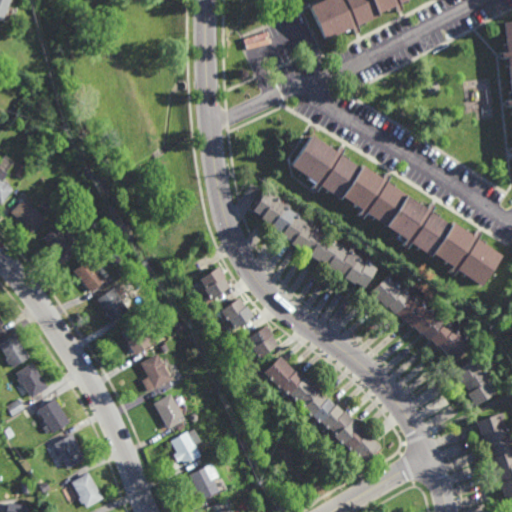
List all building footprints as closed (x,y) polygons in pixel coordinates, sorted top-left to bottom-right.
[(9,0),(1,20),(0,19),(0,0),(9,0)] [(404,0),(405,3),(398,7),(399,9),(394,11),(392,6),(384,10),(382,6),(374,10),(375,14),(361,20),(362,24),(354,27),(355,31),(351,33),(349,29),(341,32),(340,29),(319,39),(304,4),(313,0),(404,0)] [(511,153),(508,154),(508,148),(511,148),(511,140),(511,139),(511,130),(510,113),(509,113),(508,105),(502,105),(502,100),(507,99),(506,91),(508,90),(506,65),(503,65),(502,57),(498,57),(497,51),(501,51),(500,42),(502,42),(500,20),(511,18),(511,153)] [(340,149),(337,153),(344,158),(343,160),(355,168),(357,165),(371,175),(373,172),(380,176),(382,173),(387,176),(385,180),(392,185),(390,188),(415,205),(418,202),(424,207),(427,203),(432,206),(429,210),(436,215),(434,218),(447,227),(449,223),(462,232),(464,230),(471,234),(474,230),(479,233),(476,237),(483,242),(481,244),(499,257),(477,288),(460,276),(459,278),(452,273),(449,277),(444,274),(447,270),(440,265),(442,263),(428,254),(426,258),(413,249),(412,250),(405,246),(403,249),(398,246),(400,242),(394,238),(394,236),(370,219),(368,220),(361,215),(358,219),(353,216),(355,213),(349,208),(350,206),(336,196),(334,200),(321,191),(320,193),(313,189),(311,192),(306,188),(308,185),(301,180),(303,178),(285,166),(306,135),(324,148),(326,145),(332,150),(335,146),(340,149)] [(20,176),(14,172),(21,163),(26,167),(20,176)] [(0,167),(6,172),(1,179),(2,181),(3,179),(9,183),(7,185),(11,188),(0,203),(0,167)] [(319,235),(321,232),(325,234),(322,239),(326,241),(326,239),(328,240),(331,235),(335,238),(332,243),(337,246),(339,243),(343,246),(340,251),(344,253),(345,251),(346,252),(350,245),(354,247),(350,255),(355,257),(357,254),(360,256),(358,262),(362,264),(363,263),(364,263),(367,258),(371,260),(368,265),(373,268),(361,289),(351,283),(351,285),(340,279),(341,276),(333,271),(332,274),(322,268),(323,265),(316,260),(315,262),(304,256),(305,254),(298,249),(297,251),(286,244),(288,240),(281,235),(281,233),(270,227),(271,225),(260,218),(261,216),(252,210),(264,191),(266,192),(267,191),(269,193),(268,193),(273,196),(275,194),(279,197),(277,200),(285,205),(286,202),(290,205),(286,210),(292,214),(294,212),(298,215),(296,219),(301,222),(302,220),(307,223),(304,227),(308,230),(311,225),(316,228),(313,231),(319,235)] [(30,231),(9,211),(23,197),(43,218),(30,231)] [(60,257),(42,235),(57,223),(75,244),(60,257)] [(87,238),(80,231),(87,225),(93,233),(87,238)] [(89,291),(72,270),(86,258),(103,279),(89,291)] [(119,276),(115,270),(123,264),(127,270),(119,276)] [(208,299),(208,298),(204,300),(202,297),(206,295),(202,289),(200,290),(198,287),(201,284),(197,279),(217,266),(224,277),(222,278),(228,286),(208,299)] [(386,281),(391,285),(397,280),(400,283),(395,287),(399,292),(406,287),(408,290),(404,294),(408,299),(413,295),(415,298),(412,301),(416,305),(417,304),(419,305),(423,301),(425,304),(421,307),(425,312),(426,311),(427,312),(431,308),(434,310),(429,314),(433,319),(435,318),(440,314),(442,317),(438,320),(442,324),(443,323),(444,324),(448,320),(451,323),(446,327),(451,332),(452,330),(452,331),(457,327),(459,330),(455,334),(459,338),(460,337),(460,338),(465,333),(468,337),(463,341),(468,347),(451,362),(444,354),(442,356),(435,347),(434,349),(426,340),(425,342),(418,334),(417,335),(409,327),(408,328),(401,320),(400,322),(393,314),(391,315),(384,307),(383,308),(375,300),(374,301),(366,292),(382,277),(383,278),(388,274),(391,277),(386,281)] [(121,290),(116,294),(127,310),(111,321),(95,298),(111,288),(112,289),(118,284),(121,290)] [(244,307),(245,306),(252,316),(233,329),(232,327),(228,330),(226,327),(230,324),(227,319),(222,323),(219,319),(223,316),(219,310),(238,298),(244,307)] [(141,331),(147,327),(155,340),(133,354),(118,331),(134,321),(141,331)] [(257,359),(256,357),(253,359),(251,355),(254,353),(251,348),(252,347),(246,338),(265,325),(271,335),(270,337),(276,346),(257,359)] [(11,367),(8,363),(7,364),(4,359),(5,358),(0,349),(0,340),(13,334),(27,357),(11,367)] [(161,352),(157,346),(163,342),(167,349),(161,352)] [(152,388),(146,390),(140,379),(145,376),(138,363),(154,354),(168,379),(152,388)] [(284,363),(282,365),(290,373),(291,372),(298,379),(300,378),(307,386),(308,384),(317,394),(322,401),(323,400),(330,407),(331,406),(338,414),(340,413),(348,422),(353,429),(354,428),(362,437),(364,435),(378,449),(361,465),(359,463),(357,465),(355,463),(354,464),(349,458),(351,456),(347,452),(346,453),(345,453),(343,455),(343,454),(338,459),(332,452),(338,446),(338,445),(335,448),(332,445),(334,443),(327,435),(328,434),(324,430),(321,433),(318,430),(320,428),(316,423),(314,425),(314,424),(311,426),(309,423),(311,421),(307,417),(306,418),(305,417),(302,419),(300,417),(303,415),(296,407),(297,406),(293,401),(289,405),(286,401),(288,399),(278,388),(278,389),(262,372),(278,357),(284,363)] [(478,371),(480,370),(487,382),(489,381),(492,384),(488,387),(493,395),(472,408),(464,396),(466,395),(459,385),(458,386),(450,373),(471,360),(478,371)] [(47,388),(31,398),(21,383),(19,384),(16,379),(17,379),(14,374),(30,363),(47,388)] [(171,399),(178,395),(182,402),(175,406),(182,419),(166,428),(152,403),(168,394),(171,399)] [(68,422),(52,433),(36,410),(53,398),(68,422)] [(11,416),(5,406),(18,399),(23,408),(11,416)] [(506,440),(511,438),(511,443),(511,444),(511,447),(511,504),(508,506),(503,491),(501,492),(496,477),(498,477),(495,468),(490,470),(487,461),(489,460),(486,451),(484,451),(479,439),(478,440),(472,424),(500,414),(504,426),(506,425),(509,432),(504,433),(506,440)] [(188,438),(193,435),(196,439),(191,443),(198,455),(182,464),(178,458),(175,460),(171,453),(174,451),(168,440),(184,431),(188,438)] [(67,468),(53,444),(71,434),(84,458),(67,468)] [(196,500),(191,489),(194,488),(187,473),(209,463),(215,475),(210,477),(216,491),(196,500)] [(86,507),(84,503),(82,504),(78,498),(80,497),(70,481),(86,471),(101,497),(86,507)] [(26,511),(4,511),(7,501),(28,505),(26,511)]
